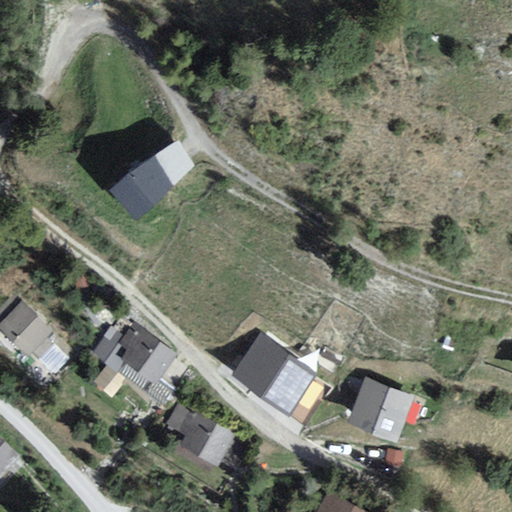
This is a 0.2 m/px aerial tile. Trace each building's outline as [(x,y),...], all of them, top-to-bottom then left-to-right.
[(191,165),(176,144),(115,190),(138,215),(191,165)] [(30,301),(8,325),(45,359),(67,334),(30,301)] [(187,365),(146,333),(128,356),(169,388),(187,365)] [(329,376),(268,339),(246,377),(307,414),(329,376)] [(136,379),(118,364),(104,380),(122,396),(136,379)] [(424,398),(378,381),(363,421),(410,438),(424,398)] [(242,436),(187,406),(172,433),(227,463),(242,436)] [(0,482),(19,458),(0,443),(0,482)] [(370,511),(337,493),(325,511),(370,511)]
